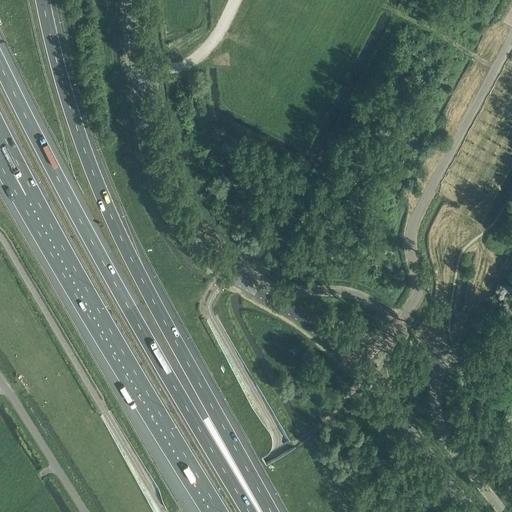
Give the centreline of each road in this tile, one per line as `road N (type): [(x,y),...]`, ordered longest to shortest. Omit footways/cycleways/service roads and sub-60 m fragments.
road 1 (motorway): [(269,511),(99,180),(47,0)]
road 2 (motorway): [(252,511),(103,265),(0,60)]
road 3 (tertiary): [(357,367),(308,323),(218,268),(179,226),(147,147),(128,0)]
road 4 (motorway): [(15,167),(214,511)]
road 5 (unknown): [(511,191),(460,255),(449,324),(476,435),(511,486)]
road 6 (tertiary): [(471,511),(357,367)]
road 7 (unclassified): [(85,511),(0,377)]
road 8 (track): [(136,73),(194,61),(234,0)]
